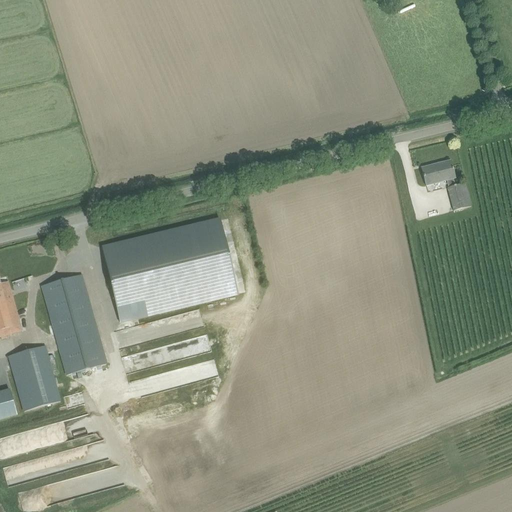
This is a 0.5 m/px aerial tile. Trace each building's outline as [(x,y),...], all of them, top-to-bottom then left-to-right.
[(455,179),(453,171),(451,162),(422,169),(424,179),(426,187),(447,182),(449,189),(448,189),(453,212),(471,208),(465,185),(455,187),(453,180),(455,179)] [(120,323),(238,295),(221,221),(102,249),(120,323)] [(45,297),(68,376),(106,365),(84,286),(81,276),(43,287),(45,297)] [(0,337),(22,332),(11,292),(8,283),(1,285),(0,282),(0,337)] [(45,347),(8,357),(23,412),(61,402),(45,347)] [(7,390),(0,391),(0,420),(13,417),(7,390)] [(160,501),(198,502),(199,457),(161,456),(160,501)]
